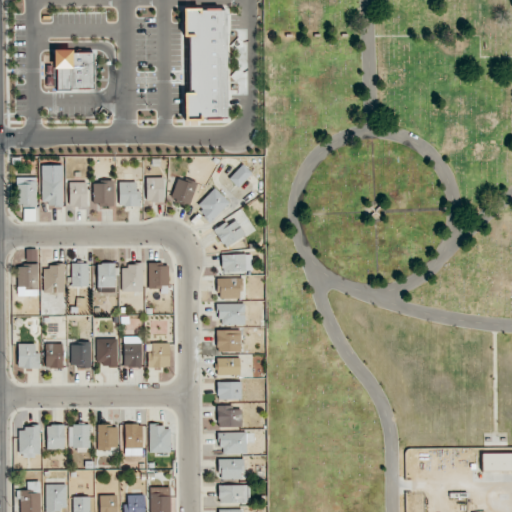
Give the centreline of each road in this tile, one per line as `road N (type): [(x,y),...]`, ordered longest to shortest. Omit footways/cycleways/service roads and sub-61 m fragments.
road 1 (residential): [(186,511),(184,263),(175,240)]
road 2 (residential): [(185,399),(0,398)]
road 3 (residential): [(175,240),(0,235)]
